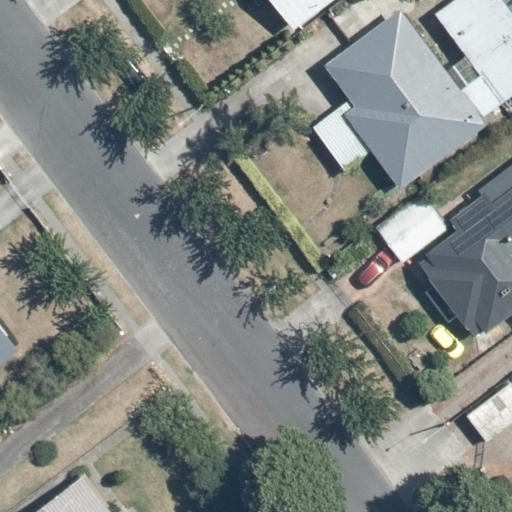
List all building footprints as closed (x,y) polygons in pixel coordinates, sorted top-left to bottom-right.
[(326,0),(263,0),(287,31),(326,0)] [(511,16),(499,0),(445,0),(427,14),(432,20),(415,33),(394,6),(316,67),(342,100),(307,128),(340,170),(366,149),(395,186),(511,95),(511,48),(509,45),(511,42),(511,16)] [(511,164),(471,195),(398,251),(470,345),(511,312),(511,164)] [(0,355),(10,349),(0,336),(0,355)] [(511,442),(511,385),(468,417),(489,446),(506,434),(511,442)] [(151,511),(151,510),(148,511),(109,511),(78,471),(24,511),(151,511)]
